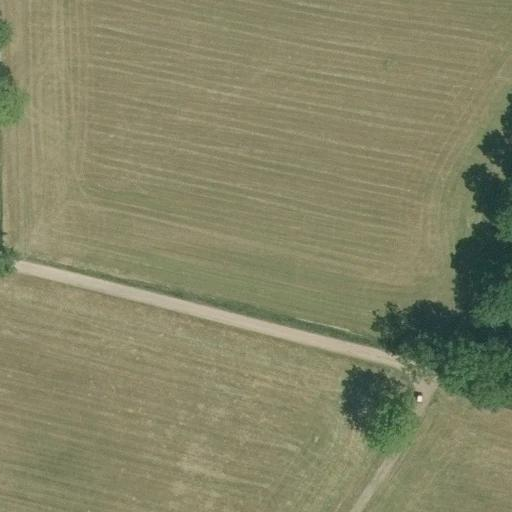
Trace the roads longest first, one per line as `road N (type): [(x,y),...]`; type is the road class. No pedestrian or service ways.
road 1 (track): [(0,260),(429,368)]
road 2 (track): [(347,511),(429,368)]
road 3 (track): [(429,368),(511,225)]
